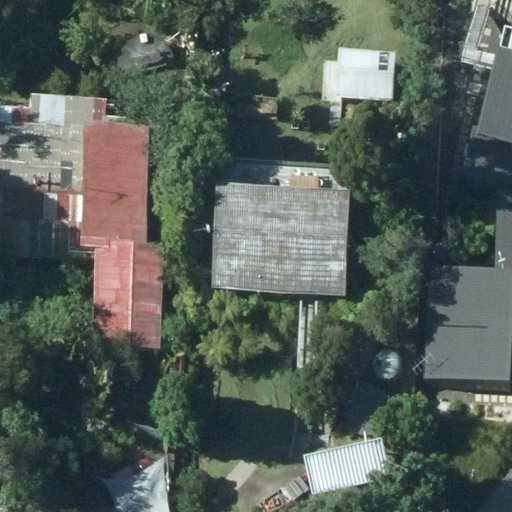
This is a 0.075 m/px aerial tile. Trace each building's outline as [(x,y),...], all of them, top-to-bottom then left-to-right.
[(489,14),(489,0),(446,0),(447,13),(489,14)] [(511,186),(511,57),(496,54),(469,177),(511,186)] [(338,118),(394,119),(394,74),(338,74),(338,118)] [(149,281),(151,176),(142,176),(143,157),(96,156),(96,132),(32,131),(32,143),(0,141),(0,273),(82,276),(82,289),(96,289),(95,370),(159,372),(162,282),(149,281)] [(216,323),(344,327),(348,235),(218,231),(216,323)] [(511,378),(511,265),(428,261),(421,373),(511,378)] [(382,463),(305,477),(311,511),(316,511),(389,498),(382,463)] [(171,511),(173,483),(114,479),(111,511),(171,511)]
